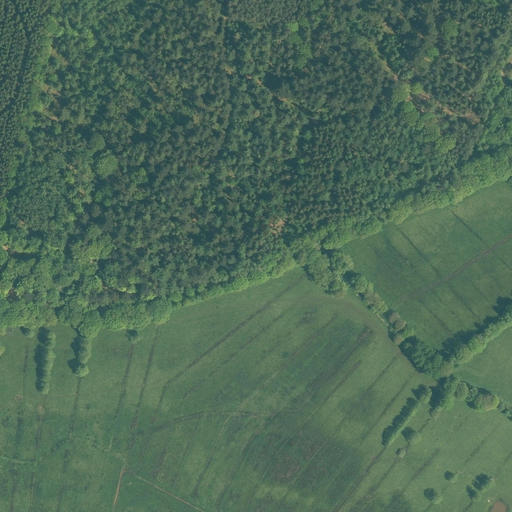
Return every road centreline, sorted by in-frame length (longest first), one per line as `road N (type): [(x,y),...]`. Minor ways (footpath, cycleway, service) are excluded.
road 1 (track): [(40,307),(51,260),(113,166),(54,70),(52,41),(66,0)]
road 2 (track): [(0,311),(154,302),(315,249)]
road 3 (track): [(315,249),(435,369),(511,406)]
